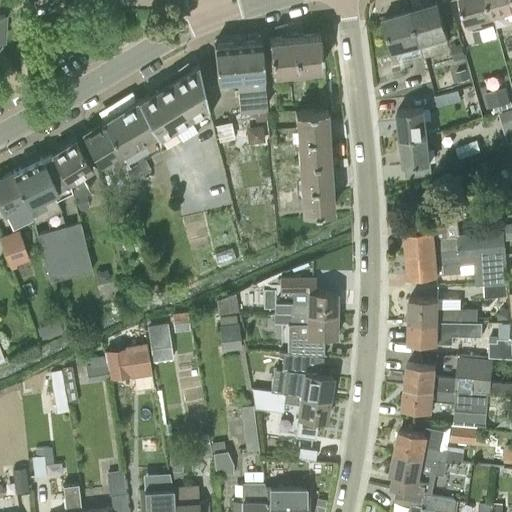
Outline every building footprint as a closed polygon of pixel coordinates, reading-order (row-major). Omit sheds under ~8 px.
[(446,33),(448,32),(437,0),(436,0),(437,1),(413,8),(421,41),(420,41),(424,54),(450,46),(446,33)] [(461,0),(467,20),(493,14),(489,0),(461,0)] [(511,0),(489,0),(493,14),(511,9),(511,0)] [(394,49),(420,41),(421,41),(413,8),(385,17),(385,16),(384,16),(394,49)] [(302,32),(294,33),(285,34),(285,36),(270,38),(270,37),(268,37),(272,69),(297,67),(322,64),(319,32),(318,32),(318,33),(302,34),(302,32)] [(239,107),(266,106),(261,39),(214,43),(217,78),(236,76),(239,107)] [(465,57),(462,42),(450,45),(454,59),(465,57)] [(137,99),(104,119),(129,163),(159,145),(159,146),(163,143),(163,144),(175,137),(175,136),(210,115),(198,63),(148,92),(137,99)] [(469,78),(466,67),(455,71),(458,81),(469,78)] [(511,101),(506,86),(485,92),(490,107),(511,101)] [(449,102),(446,92),(436,95),(439,105),(449,102)] [(401,138),(428,135),(425,106),(397,109),(401,138)] [(511,107),(498,111),(505,133),(511,130),(511,107)] [(329,156),(328,141),(331,141),(330,124),(327,124),(327,109),(327,108),(293,108),(294,126),(295,142),(296,158),(329,156)] [(129,163),(104,119),(82,133),(98,159),(107,153),(117,169),(126,165),(130,180),(131,179),(137,176),(129,163)] [(231,120),(215,123),(218,140),(235,136),(231,120)] [(251,140),(268,139),(267,123),(250,124),(251,140)] [(432,170),(431,160),(430,136),(401,138),(405,176),(424,174),(432,170)] [(51,151),(67,177),(70,182),(71,188),(72,194),(90,190),(78,170),(91,162),(75,137),(51,151)] [(480,149),(477,140),(456,147),(460,158),(481,151),(480,149)] [(42,155),(14,169),(28,197),(33,220),(61,208),(55,196),(71,188),(70,182),(67,177),(55,184),(42,155)] [(298,175),(299,191),(300,210),(333,207),(333,205),(332,205),(332,190),(334,190),(333,173),(330,173),(329,156),(296,158),(298,175)] [(0,200),(4,209),(28,197),(14,169),(0,176),(0,200)] [(89,206),(86,192),(74,195),(78,212),(88,209),(88,207),(89,206)] [(417,216),(419,229),(405,231),(407,252),(459,251),(505,246),(504,231),(459,235),(457,212),(417,216)] [(92,270),(80,221),(36,232),(49,280),(92,270)] [(20,230),(1,236),(11,266),(30,260),(20,230)] [(485,285),(506,285),(506,283),(507,283),(505,246),(459,251),(407,252),(409,276),(437,273),(461,271),(460,265),(474,264),(476,284),(485,283),(485,285)] [(316,277),(296,277),(280,277),(280,290),(306,290),(306,302),(289,301),(289,302),(274,301),(273,310),(289,310),(336,313),(336,290),(316,290),(316,277)] [(506,285),(485,285),(485,297),(507,296),(506,285)] [(217,315),(238,313),(235,294),(216,301),(217,315)] [(439,307),(439,297),(410,296),(409,319),(488,319),(489,316),(480,316),(480,307),(439,307)] [(509,318),(508,308),(502,308),(497,313),(497,319),(509,318)] [(336,336),(336,313),(289,310),(273,310),(273,323),(287,323),(287,350),(278,350),(278,351),(305,352),(325,354),(325,353),(323,353),(323,336),(336,336)] [(190,329),(188,311),(179,312),(172,313),(174,331),(190,329)] [(238,321),(236,322),(235,315),(219,316),(219,324),(222,349),(241,347),(238,321)] [(488,319),(409,319),(408,342),(452,343),(452,333),(475,333),(478,333),(478,337),(484,337),(484,320),(488,320),(488,319)] [(148,332),(152,361),(173,358),(168,328),(148,332)] [(490,355),(511,356),(511,338),(498,338),(498,341),(490,341),(490,355)] [(112,348),(116,375),(135,372),(133,357),(143,355),(141,343),(112,348)] [(281,368),(285,368),(304,371),(304,367),(305,352),(284,351),(281,368)] [(88,379),(108,376),(107,362),(106,362),(104,354),(89,356),(90,363),(86,364),(88,379)] [(511,381),(490,380),(492,359),(463,356),(461,377),(435,375),(436,365),(407,362),(405,383),(458,389),(491,393),(511,394),(511,381)] [(62,367),(68,403),(78,402),(72,365),(62,367)] [(299,394),(329,398),(332,375),(321,374),(304,371),(285,368),(282,391),(284,391),(299,394)] [(68,410),(61,369),(50,371),(56,412),(68,410)] [(405,383),(402,407),(433,410),(434,400),(461,402),(458,424),(479,427),(479,426),(486,427),(488,414),(491,393),(458,389),(405,383)] [(254,406),(267,408),(270,389),(251,387),(254,406)] [(299,394),(284,391),(283,401),(299,403),(295,434),(315,437),(317,419),(326,420),(329,398),(299,394)] [(240,405),(242,420),(255,418),(253,403),(240,405)] [(458,424),(452,424),(450,438),(476,442),(479,427),(458,424)] [(425,443),(427,433),(399,427),(395,450),(447,461),(449,447),(425,443)] [(171,435),(169,464),(171,464),(170,470),(171,470),(171,476),(183,477),(185,448),(181,448),(182,436),(171,435)] [(245,442),(246,450),(259,449),(258,440),(245,442)] [(35,447),(36,455),(44,454),(45,462),(53,462),(52,446),(35,447)] [(213,452),(216,472),(233,473),(233,464),(227,450),(213,452)] [(444,472),(447,461),(395,450),(390,472),(394,473),(391,486),(396,487),(399,487),(400,486),(432,492),(436,471),(444,472)] [(36,455),(32,455),(34,475),(46,474),(45,462),(44,454),(36,455)] [(13,469),(16,494),(29,492),(27,467),(13,469)] [(111,494),(126,492),(129,492),(127,469),(106,471),(108,494),(111,494)] [(82,511),(82,510),(81,510),(78,482),(63,484),(66,511),(59,511),(82,511)] [(265,511),(265,486),(265,482),(242,483),(241,500),(232,500),(232,511),(265,511)] [(206,511),(206,500),(198,501),(197,484),(172,485),(174,511),(206,511)] [(139,487),(141,511),(174,511),(173,502),(172,485),(139,487)] [(309,511),(309,486),(270,486),(265,486),(265,511),(309,511)] [(432,494),(432,492),(400,486),(399,487),(396,487),(394,500),(411,503),(409,511),(420,511),(422,507),(433,509),(453,511),(456,498),(432,494)] [(128,511),(126,492),(111,494),(112,507),(115,507),(115,511),(128,511)] [(490,511),(491,502),(479,501),(478,511),(490,511)] [(502,511),(503,502),(491,502),(490,511),(502,511)]
